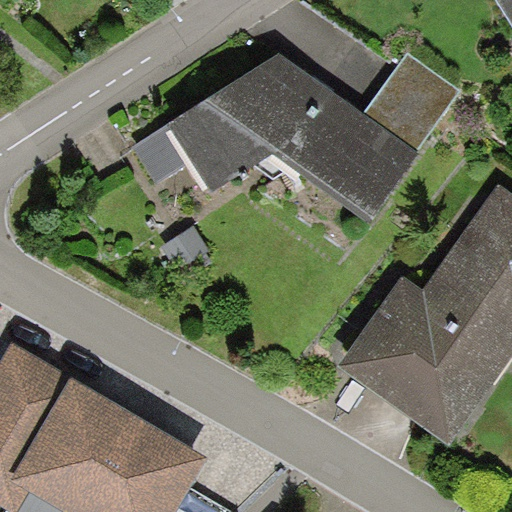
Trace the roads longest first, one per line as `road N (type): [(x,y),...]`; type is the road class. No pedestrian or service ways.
road 1 (residential): [(413,511),(0,270)]
road 2 (residential): [(245,0),(0,159)]
